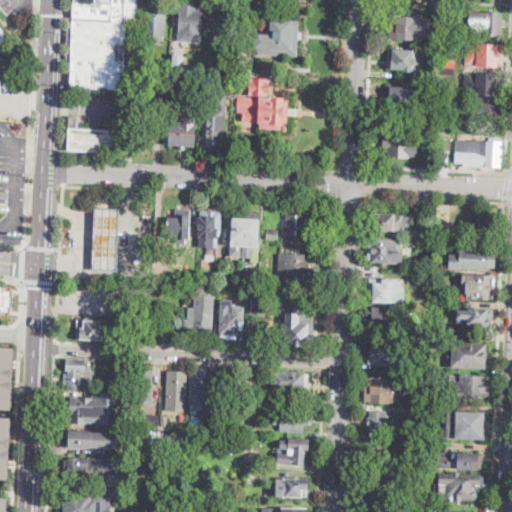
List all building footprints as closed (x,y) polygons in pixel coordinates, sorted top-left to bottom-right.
[(137,0),(136,24),(127,23),(125,62),(131,62),(130,84),(125,84),(125,87),(70,85),(72,58),(66,58),(68,19),(73,19),(73,0),(137,0)] [(231,0),(231,9),(219,9),(219,0),(231,0)] [(256,0),(255,19),(248,18),(249,0),(256,0)] [(167,8),(166,39),(144,39),(145,15),(148,15),(149,8),(150,8),(150,2),(165,3),(165,8),(167,8)] [(203,10),(202,41),(179,41),(180,4),(196,5),(196,10),(203,10)] [(440,5),(439,19),(431,19),(432,5),(440,5)] [(502,37),(487,36),(487,32),(478,31),(478,28),(469,28),(469,10),(503,11),(502,37)] [(424,19),(423,39),(419,38),(419,40),(389,39),(391,12),(402,12),(402,17),(420,17),(420,19),(424,19)] [(237,19),(237,35),(221,35),(222,19),(237,19)] [(299,20),(298,56),(284,55),(284,50),(260,49),(260,35),(266,35),(267,24),(272,24),(272,19),(299,20)] [(0,26),(9,37),(0,44),(0,26)] [(456,49),(443,51),(442,42),(455,41),(456,49)] [(504,46),(503,67),(466,65),(467,44),(504,46)] [(423,72),(388,72),(388,49),(424,50),(423,72)] [(184,55),(184,72),(172,72),(173,55),(184,55)] [(456,61),(455,75),(441,74),(442,60),(456,61)] [(503,75),(502,95),(464,93),(465,73),(503,75)] [(192,91),(187,83),(198,76),(203,83),(192,91)] [(269,95),(250,94),(251,77),(270,77),(269,95)] [(227,83),(226,96),(223,96),(222,112),(226,112),(225,150),(202,150),(203,125),(200,125),(201,105),(212,106),(213,83),(227,83)] [(412,85),(411,92),(414,92),(413,101),(412,101),(411,108),(391,107),(391,87),(403,87),(403,85),(412,85)] [(453,91),(452,98),(440,96),(441,89),(453,91)] [(289,124),(281,123),(281,130),(260,129),(260,122),(254,122),(254,112),(243,112),(243,108),(238,108),(238,97),(289,98),(289,124)] [(500,119),(496,119),(496,121),(471,120),(472,102),(497,103),(496,108),(500,108),(500,119)] [(69,124),(78,125),(79,116),(69,115),(69,124)] [(453,119),(452,127),(440,126),(440,118),(453,119)] [(197,122),(196,145),(184,145),(184,149),(178,149),(179,145),(164,144),(165,122),(197,122)] [(116,147),(102,146),(101,152),(68,150),(69,128),(121,131),(120,152),(116,152),(116,147)] [(418,156),(410,156),(410,158),(388,157),(388,148),(384,148),(384,132),(411,132),(411,143),(418,143),(418,156)] [(502,142),(501,168),(463,166),(465,140),(502,142)] [(130,235),(129,245),(120,245),(119,270),(94,270),(96,208),(122,209),(121,235),(130,235)] [(191,210),(189,238),(168,237),(169,217),(177,217),(178,209),(191,210)] [(222,211),(222,233),(220,233),(220,237),(218,237),(218,248),(200,248),(200,235),(195,235),(195,225),(196,225),(197,211),(222,211)] [(311,230),(307,230),(307,236),(286,236),(286,234),(282,234),(282,228),(286,229),(286,213),(307,213),(307,223),(311,223),(311,230)] [(409,230),(368,229),(368,214),(410,214),(409,230)] [(261,218),(259,262),(252,262),(252,258),(231,257),(232,217),(261,218)] [(279,229),(279,239),(270,239),(270,228),(279,229)] [(400,239),(400,248),(404,248),(404,263),(371,263),(371,259),(367,259),(368,241),(372,241),(372,239),(392,239),(400,239)] [(496,251),(495,267),(488,267),(488,269),(460,268),(460,248),(490,249),(489,251),(496,251)] [(310,275),(310,284),(277,283),(278,253),(305,253),(305,261),(308,261),(308,275),(310,275)] [(490,299),(467,298),(467,292),(462,292),(463,274),(491,276),(490,299)] [(405,291),(405,303),(374,302),(374,296),(369,296),(369,278),(399,279),(399,281),(403,281),(403,291),(405,291)] [(0,286),(5,286),(5,289),(14,290),(14,295),(13,306),(12,306),(12,311),(3,310),(3,312),(0,312),(0,286)] [(261,311),(262,294),(252,294),(251,311),(261,311)] [(269,297),(269,305),(257,305),(258,296),(269,297)] [(233,309),(235,309),(235,312),(240,312),(240,320),(244,320),(243,330),(239,330),(239,336),(237,336),(237,340),(220,339),(220,334),(219,334),(220,305),(221,305),(221,299),(233,299),(233,309)] [(209,301),(209,312),(215,312),(213,334),(211,334),(211,339),(195,338),(195,333),(194,333),(194,329),(185,329),(186,315),(195,316),(195,303),(203,303),(203,300),(209,301)] [(402,317),(396,317),(395,329),(367,328),(368,306),(403,308),(402,317)] [(308,313),(307,318),(314,318),(313,347),(285,346),(285,338),(281,338),(281,324),(278,324),(279,317),(281,317),(282,308),(298,308),(298,313),(308,313)] [(492,330),(466,328),(466,323),(457,322),(458,308),(493,310),(492,330)] [(120,322),(120,337),(104,336),(104,340),(77,339),(78,320),(120,322)] [(401,363),(395,363),(395,364),(369,363),(369,353),(371,353),(372,342),(402,343),(401,363)] [(487,343),(486,369),(451,367),(453,342),(487,343)] [(12,409),(0,408),(0,346),(15,347),(12,409)] [(95,360),(95,371),(93,371),(93,380),(91,380),(91,389),(69,389),(70,371),(68,371),(69,359),(95,360)] [(155,370),(153,405),(135,404),(137,369),(155,370)] [(187,371),(187,398),(185,398),(185,403),(168,403),(168,371),(187,371)] [(311,398),(307,398),(307,399),(269,398),(269,388),(274,388),(274,371),(306,372),(306,373),(311,374),(310,383),(312,383),(311,398)] [(206,375),(206,397),(203,397),(203,410),(192,410),(192,404),(190,404),(191,374),(203,374),(203,375),(206,375)] [(226,375),(225,410),(212,409),(212,397),(210,397),(211,375),(214,376),(214,374),(226,375)] [(490,375),(489,398),(450,397),(450,381),(460,381),(461,374),(490,375)] [(117,377),(116,384),(112,384),(111,388),(99,388),(99,377),(117,377)] [(371,377),(397,378),(396,402),(389,402),(389,403),(365,402),(366,378),(371,378),(371,377)] [(95,398),(95,401),(102,401),(102,407),(116,407),(116,418),(105,418),(105,423),(88,422),(88,424),(72,423),(72,421),(67,421),(68,399),(71,399),(71,397),(95,398)] [(427,406),(426,425),(417,425),(418,406),(427,406)] [(311,425),(304,425),(304,432),(281,431),(281,424),(274,424),(274,416),(279,416),(279,407),(298,408),(298,410),(312,410),(311,425)] [(484,439),(454,438),(454,425),(448,425),(448,410),(485,411),(484,439)] [(386,432),(379,432),(379,437),(370,437),(370,432),(369,432),(369,426),(366,426),(366,417),(369,417),(369,411),(386,411),(386,432)] [(159,415),(159,428),(146,428),(146,415),(159,415)] [(9,479),(0,478),(0,416),(12,417),(9,479)] [(238,425),(238,434),(230,434),(230,425),(238,425)] [(112,433),(111,447),(92,447),(92,449),(65,448),(66,431),(112,433)] [(185,438),(184,453),(171,452),(172,437),(185,438)] [(310,439),(310,450),(306,450),(305,465),(279,463),(279,454),(288,454),(289,449),(281,448),(281,440),(290,440),(290,438),(310,439)] [(418,439),(416,453),(401,452),(402,438),(418,439)] [(143,443),(143,453),(131,453),(131,442),(143,443)] [(384,446),(383,467),(368,466),(369,446),(384,446)] [(478,451),(478,454),(482,454),(482,468),(478,468),(478,470),(437,470),(437,453),(452,453),(452,451),(478,451)] [(133,460),(132,474),(125,474),(125,470),(120,470),(120,474),(104,473),(104,469),(88,469),(88,471),(90,471),(90,482),(69,481),(69,458),(133,460)] [(391,465),(391,472),(407,472),(406,483),(397,483),(397,491),(390,491),(390,497),(382,497),(382,498),(367,498),(367,484),(365,484),(365,471),(386,471),(386,465),(391,465)] [(420,482),(412,482),(412,474),(420,474),(420,482)] [(484,489),(477,489),(478,492),(478,495),(476,499),(475,500),(439,500),(439,474),(484,475),(484,489)] [(303,497),(277,497),(277,479),(309,479),(309,489),(303,489),(303,497)] [(109,496),(107,511),(64,511),(64,506),(63,505),(64,494),(109,496)] [(7,511),(0,511),(0,496),(8,497),(7,511)]
